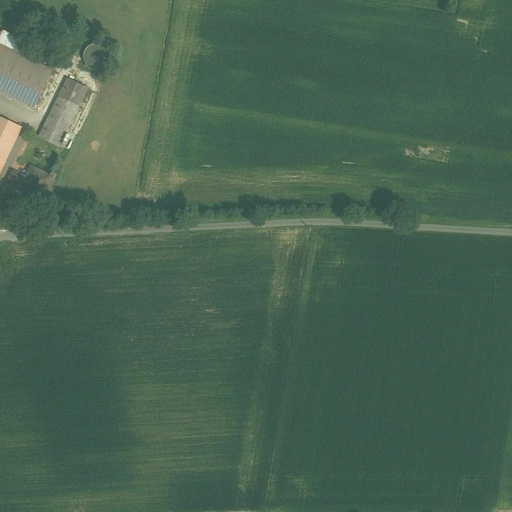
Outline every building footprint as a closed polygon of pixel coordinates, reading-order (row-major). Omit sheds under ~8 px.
[(56,27),(42,23),(39,32),(54,36),(56,27)] [(2,33),(0,38),(0,91),(33,108),(52,71),(36,63),(34,62),(39,51),(2,33)] [(110,62),(111,57),(110,52),(107,47),(102,45),(97,44),(92,45),(88,48),(85,52),(84,57),(85,63),(88,67),(93,70),(98,71),(103,69),(107,66),(110,62)] [(69,79),(40,138),(59,147),(88,88),(69,79)] [(0,171),(20,128),(0,118),(0,171)] [(51,177),(34,169),(28,182),(22,179),(23,177),(15,173),(5,191),(36,207),(51,177)]
